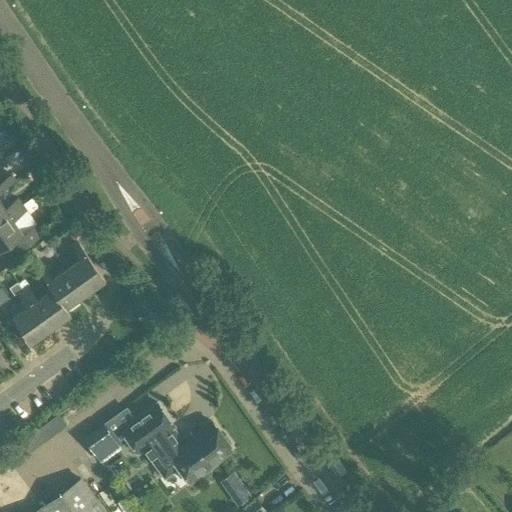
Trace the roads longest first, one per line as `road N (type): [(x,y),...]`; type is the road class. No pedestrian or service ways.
road 1 (unclassified): [(263,391),(0,13)]
road 2 (residential): [(347,511),(263,391)]
road 3 (residential): [(110,317),(0,405)]
